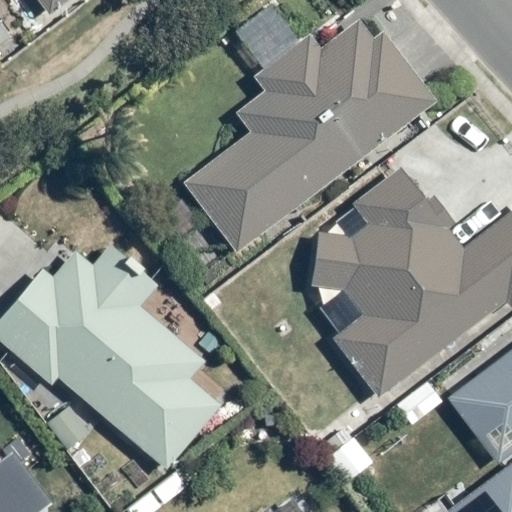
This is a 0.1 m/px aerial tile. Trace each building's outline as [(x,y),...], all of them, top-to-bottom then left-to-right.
[(42,0),(53,11),(68,0),(42,0)] [(189,184),(240,256),(434,112),(366,26),(327,55),(312,36),(260,77),(271,93),(242,115),(254,134),(189,184)] [(334,340),(378,392),(511,291),(511,218),(469,251),(407,170),(359,204),(372,224),(355,239),(326,234),(315,289),(349,292),(366,316),(334,340)] [(0,331),(0,333),(169,469),(225,406),(196,383),(210,365),(145,310),(164,285),(113,248),(100,265),(81,253),(59,280),(47,269),(0,331)] [(507,471),(454,511),(511,511),(511,354),(452,400),(507,471)] [(374,465),(352,434),(326,453),(348,483),(374,465)] [(0,511),(50,511),(58,507),(17,455),(0,468),(0,511)]
